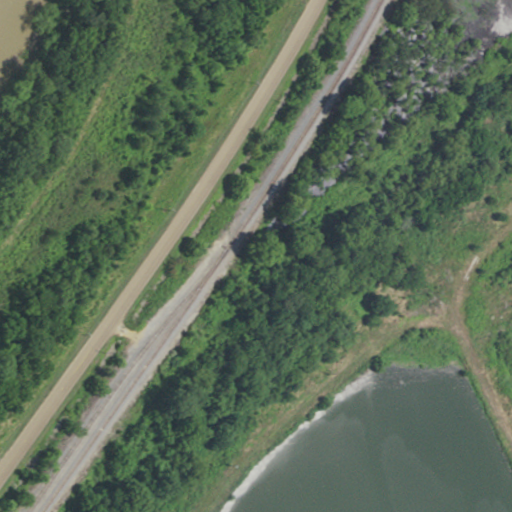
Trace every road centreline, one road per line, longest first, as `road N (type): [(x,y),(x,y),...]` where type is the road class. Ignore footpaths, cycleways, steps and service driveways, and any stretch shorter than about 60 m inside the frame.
road 1 (tertiary): [(0,470),(265,83),(311,0)]
road 2 (residential): [(511,456),(460,346),(453,307),(462,276),(511,232)]
